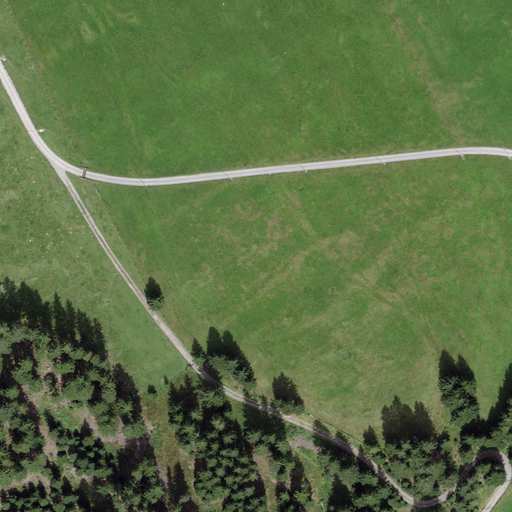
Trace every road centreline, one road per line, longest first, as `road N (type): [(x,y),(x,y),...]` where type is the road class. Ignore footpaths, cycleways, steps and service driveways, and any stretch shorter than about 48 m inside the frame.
road 1 (track): [(491,511),(509,482),(505,464),(484,461),(454,499),(421,506),(301,425),(216,388),(161,328),(94,229),(0,68)]
road 2 (track): [(511,153),(463,150),(178,181),(95,178),(55,162)]
